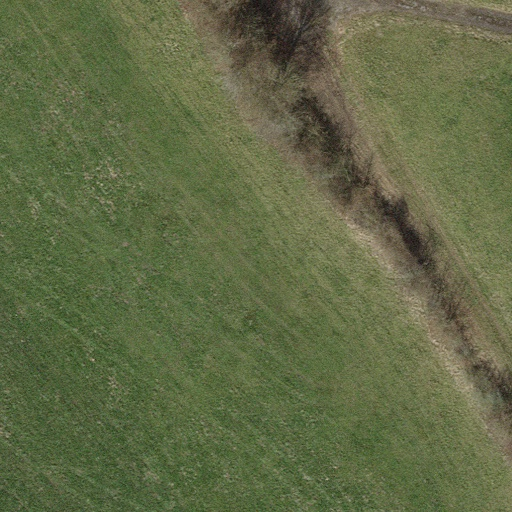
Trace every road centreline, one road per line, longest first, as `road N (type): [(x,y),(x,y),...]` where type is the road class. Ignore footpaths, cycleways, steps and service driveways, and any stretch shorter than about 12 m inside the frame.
road 1 (track): [(277,0),(511,359)]
road 2 (track): [(348,0),(511,27)]
